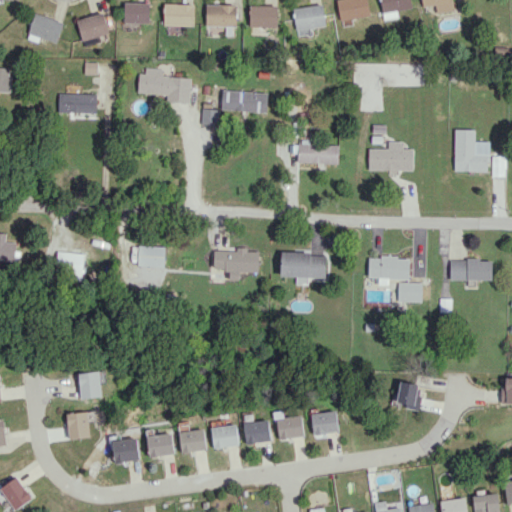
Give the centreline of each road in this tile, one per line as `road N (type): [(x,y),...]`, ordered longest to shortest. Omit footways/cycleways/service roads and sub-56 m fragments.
road 1 (residential): [(456,383),(443,432),(408,452),(85,494),(59,476),(42,448),(33,386)]
road 2 (residential): [(511,216),(0,206)]
